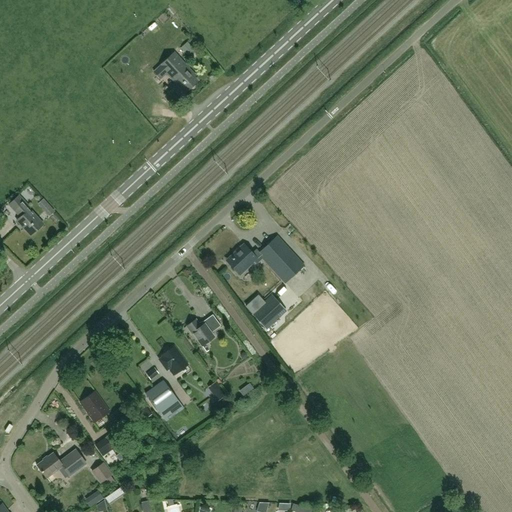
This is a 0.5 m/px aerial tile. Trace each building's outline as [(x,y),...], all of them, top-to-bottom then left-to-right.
[(180,48),(188,56),(195,50),(187,42),(180,48)] [(161,78),(167,73),(179,86),(181,85),(187,91),(198,81),(194,77),(195,76),(174,53),(154,71),(161,78)] [(9,204),(14,209),(21,216),(17,220),(31,236),(43,224),(29,209),(30,208),(18,195),(9,204)] [(43,199),(38,203),(50,216),(54,212),(43,199)] [(304,266),(277,236),(259,252),(256,249),(252,253),(244,244),(232,255),(234,257),(228,262),(239,275),(251,264),(254,266),(262,258),(285,283),(304,266)] [(300,293),(312,311),(327,301),(315,283),(300,293)] [(257,296),(246,306),(252,314),(266,329),(285,311),(272,296),(264,303),(257,296)] [(204,324),(201,326),(196,319),(187,326),(192,333),(193,333),(202,346),(214,337),(211,333),(221,326),(213,314),(203,322),(204,324)] [(174,375),(188,364),(174,346),(160,356),(161,358),(159,359),(167,370),(169,369),(174,375)] [(155,368),(147,374),(150,379),(159,373),(155,368)] [(163,380),(145,393),(159,412),(177,399),(163,380)] [(208,392),(212,397),(222,390),(219,385),(208,392)] [(110,411),(96,391),(80,402),(95,422),(110,411)] [(55,400),(50,405),(57,413),(63,408),(55,400)] [(116,446),(109,436),(96,445),(103,455),(116,446)] [(86,464),(75,449),(60,461),(53,453),(37,465),(46,478),(63,465),(71,475),(86,464)] [(103,463),(92,471),(100,483),(112,474),(103,463)] [(112,494),(106,497),(110,504),(116,501),(112,494)] [(106,510),(104,500),(96,505),(98,511),(106,510)]
